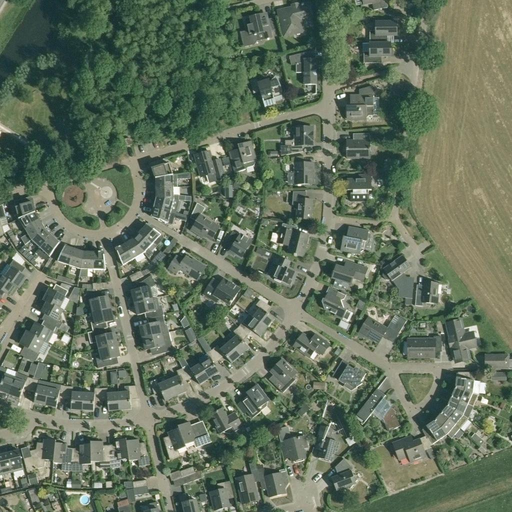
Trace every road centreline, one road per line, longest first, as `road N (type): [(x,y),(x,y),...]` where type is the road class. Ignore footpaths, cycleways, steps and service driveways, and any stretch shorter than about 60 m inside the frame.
road 1 (residential): [(106,235),(123,227),(139,202),(134,160),(329,104)]
road 2 (residential): [(428,0),(395,218)]
road 3 (residential): [(148,419),(106,235)]
road 4 (residential): [(148,419),(236,375),(295,311)]
road 5 (residential): [(295,311),(181,238)]
road 6 (residential): [(0,199),(46,185),(71,230),(106,235)]
